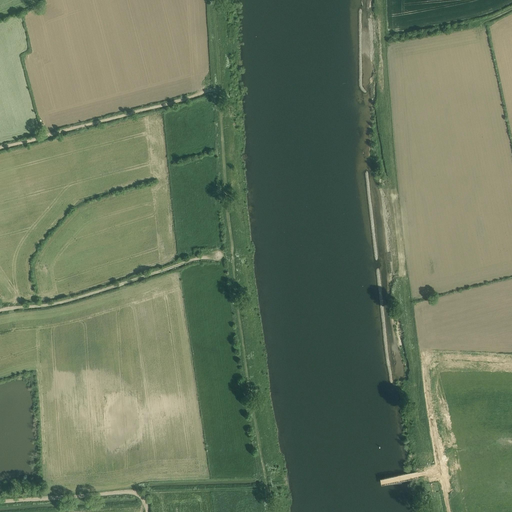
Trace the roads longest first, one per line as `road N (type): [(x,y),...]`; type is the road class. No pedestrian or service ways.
road 1 (track): [(377,0),(396,252),(436,511)]
road 2 (track): [(271,511),(232,253),(214,0)]
road 3 (track): [(0,311),(73,300),(225,254)]
road 4 (track): [(0,148),(219,84)]
road 5 (track): [(0,501),(132,491),(147,511)]
road 6 (track): [(394,35),(483,19),(511,5)]
